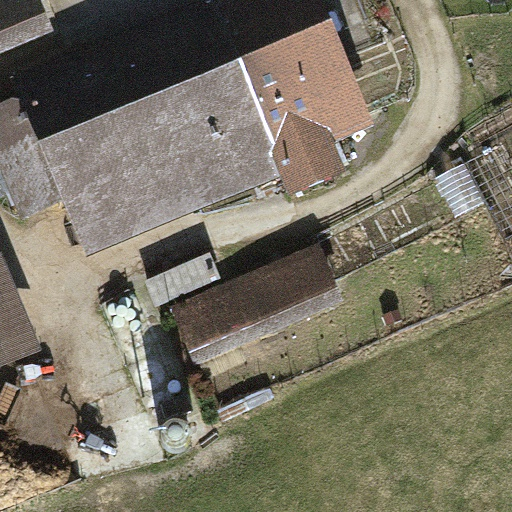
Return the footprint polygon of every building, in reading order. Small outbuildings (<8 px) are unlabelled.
[(72,84),(0,114),(0,150),(27,216),(66,200),(79,233),(276,152),(293,195),(339,176),(321,134),(361,117),(312,0),(270,0),(225,19),(226,21),(104,71),(72,84)] [(34,0),(0,0),(0,48),(47,29),(34,0)] [(62,60),(72,84),(104,71),(94,47),(62,60)] [(320,256),(180,315),(196,353),(336,295),(320,256)] [(210,257),(149,283),(156,299),(217,272),(210,257)] [(0,361),(28,350),(0,281),(0,361)] [(119,298),(111,307),(110,319),(119,327),(131,328),(139,319),(140,307),(131,299),(119,298)] [(132,329),(123,338),(123,350),(131,358),(143,359),(152,350),(152,338),(144,330),(132,329)] [(145,361),(136,370),(136,382),(144,390),(156,391),(165,382),(165,370),(157,362),(145,361)] [(158,393),(150,401),(149,413),(158,422),(170,422),(179,414),(179,402),(170,393),(158,393)] [(172,425),(163,433),(163,445),(171,454),(183,454),(192,446),(192,434),(184,425),(172,425)]
